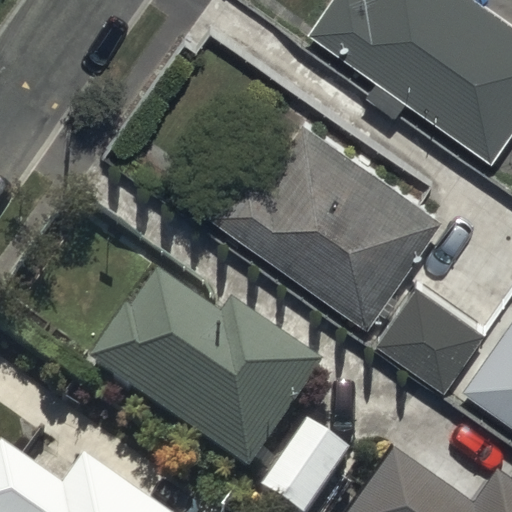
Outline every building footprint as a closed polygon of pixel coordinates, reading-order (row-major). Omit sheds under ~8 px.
[(325,0),(311,22),(498,151),(511,130),(511,14),(491,0),(325,0)] [(212,208),(367,314),(438,211),(283,105),(212,208)] [(378,336),(451,387),(492,328),(419,277),(378,336)] [(157,416),(250,481),(325,372),(232,308),(220,324),(155,279),(91,371),(157,416)] [(511,320),(469,383),(511,413),(511,320)] [(262,496),(285,511),(317,511),(354,460),(308,428),(262,496)] [(0,511),(154,511),(85,464),(65,493),(2,449),(0,452),(0,511)] [(359,511),(511,511),(511,493),(497,483),(476,511),(468,511),(394,461),(359,511)]
